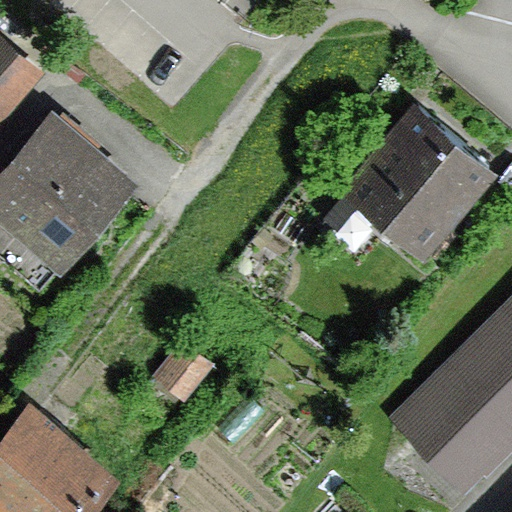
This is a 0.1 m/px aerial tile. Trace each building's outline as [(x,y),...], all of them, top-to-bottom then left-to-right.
[(0,103),(35,64),(0,33),(0,103)] [(506,165),(420,97),(349,186),(435,254),(506,165)] [(142,175),(55,103),(0,169),(0,213),(65,268),(142,175)] [(511,278),(385,405),(464,484),(511,436),(511,278)] [(147,369),(179,392),(209,350),(177,327),(147,369)] [(120,511),(186,430),(105,365),(5,489),(33,511),(120,511)] [(301,414),(284,434),(308,454),(325,434),(301,414)] [(181,453),(206,476),(225,457),(200,433),(181,453)]
